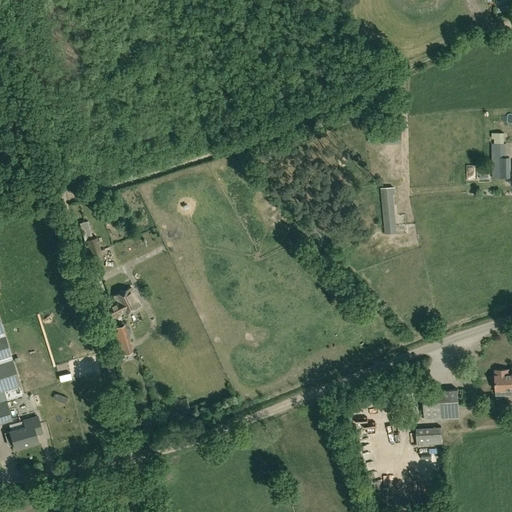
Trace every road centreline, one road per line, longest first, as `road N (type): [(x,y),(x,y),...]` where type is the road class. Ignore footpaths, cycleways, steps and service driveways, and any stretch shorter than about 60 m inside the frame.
road 1 (track): [(511,24),(204,159),(64,196)]
road 2 (unclassified): [(138,457),(511,318)]
road 3 (track): [(64,196),(138,457)]
road 4 (track): [(0,0),(23,46),(64,196)]
road 5 (unclassified): [(138,457),(0,477)]
